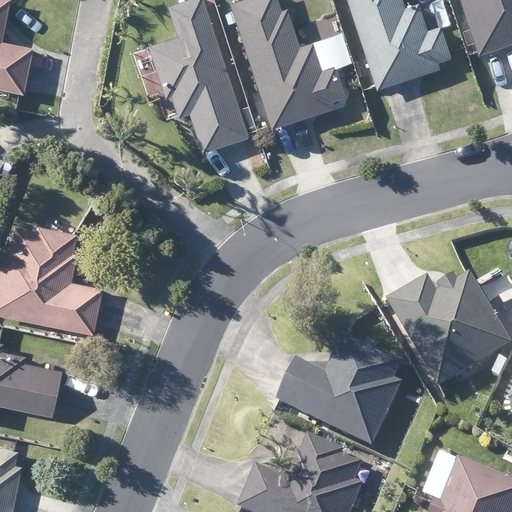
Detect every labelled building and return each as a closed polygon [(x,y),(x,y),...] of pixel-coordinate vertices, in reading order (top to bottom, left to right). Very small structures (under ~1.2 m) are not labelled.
[(0,0),(0,89),(10,91),(19,93),(20,90),(29,47),(24,46),(0,40),(0,20),(1,15),(4,0),(0,0)] [(243,136),(231,99),(198,0),(176,0),(161,5),(171,35),(141,45),(149,70),(158,95),(162,94),(165,93),(168,102),(172,115),(177,114),(184,111),(193,139),(197,151),(243,136)] [(275,9),(272,0),(225,0),(265,127),(273,125),(313,112),(330,107),(327,100),(341,96),(332,64),(328,65),(316,68),(309,45),(308,41),(294,45),(283,12),(281,7),(275,9)] [(341,0),(358,52),(366,77),(370,88),(428,69),(435,67),(433,61),(447,57),(436,26),(423,30),(415,5),(414,1),(400,6),(397,0),(341,0)] [(511,0),(456,0),(463,19),(466,32),(473,53),(509,41),(511,46),(511,45),(511,0)] [(66,231),(44,227),(32,225),(31,230),(10,226),(7,245),(0,243),(0,314),(89,333),(98,286),(66,280),(70,261),(71,254),(72,252),(69,251),(72,233),(66,231)] [(429,382),(433,390),(507,346),(486,309),(496,303),(490,291),(479,297),(466,275),(452,283),(449,278),(438,285),(434,287),(437,292),(432,295),(425,283),(423,279),(383,302),(419,365),(429,382)] [(373,351),(355,344),(339,336),(332,351),(327,363),(321,376),(298,366),(291,362),(272,404),(328,430),(368,449),(398,384),(390,381),(399,363),(373,351)] [(57,369),(32,364),(19,361),(21,355),(0,349),(0,404),(47,416),(57,369)] [(511,380),(502,403),(511,407),(511,380)] [(334,450),(316,443),(303,438),(297,456),(291,453),(291,456),(288,463),(281,479),(259,471),(251,468),(235,509),(234,511),(349,511),(359,487),(351,483),(359,464),(339,456),(340,452),(334,450)] [(0,511),(7,511),(15,478),(17,465),(10,464),(12,450),(0,447),(0,511)] [(511,511),(511,484),(452,461),(450,466),(443,483),(435,504),(431,503),(426,511),(511,511)]
